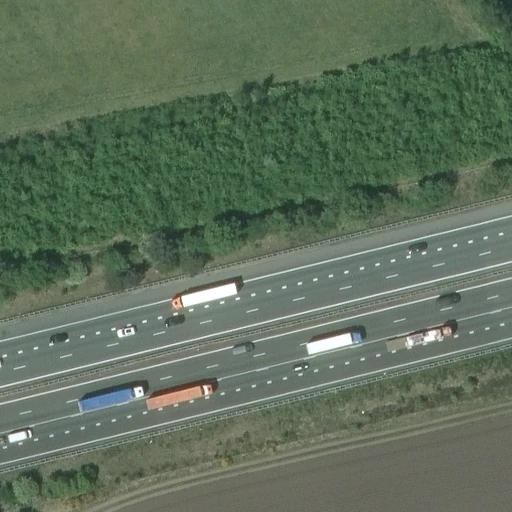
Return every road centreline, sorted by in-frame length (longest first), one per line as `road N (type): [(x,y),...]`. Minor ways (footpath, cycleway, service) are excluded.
road 1 (motorway): [(0,427),(511,303)]
road 2 (motorway): [(511,243),(0,366)]
